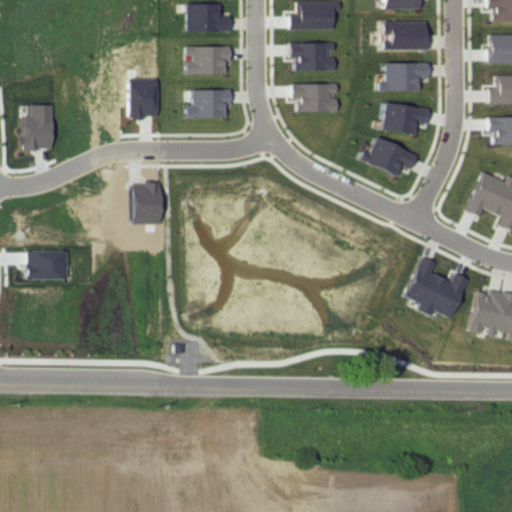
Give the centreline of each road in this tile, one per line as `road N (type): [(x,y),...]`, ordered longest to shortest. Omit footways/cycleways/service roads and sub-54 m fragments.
road 1 (residential): [(511,396),(0,385)]
road 2 (residential): [(0,186),(42,183),(116,152),(229,150),(270,135)]
road 3 (residential): [(270,135),(323,179),(511,263)]
road 4 (residential): [(412,222),(452,126),(453,0)]
road 5 (residential): [(270,135),(257,91),(256,0)]
